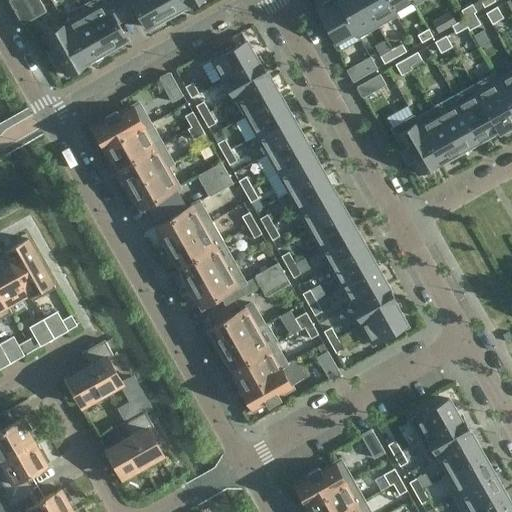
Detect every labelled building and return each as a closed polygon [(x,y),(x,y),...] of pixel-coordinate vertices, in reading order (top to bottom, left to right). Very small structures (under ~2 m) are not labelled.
[(9,0),(15,9),(31,0),(9,0)] [(46,11),(39,0),(31,0),(15,9),(23,24),(25,23),(46,11)] [(118,22),(127,16),(117,0),(92,0),(81,6),(107,52),(121,45),(120,42),(127,38),(118,22)] [(117,0),(127,16),(136,11),(146,27),(153,23),(154,26),(168,18),(157,0),(117,0)] [(157,0),(168,18),(182,10),(180,7),(185,4),(187,7),(188,7),(184,0),(157,0)] [(359,36),(338,0),(326,0),(316,6),(336,41),(354,31),(358,37),(359,36)] [(378,26),(362,0),(338,0),(359,36),(378,26)] [(396,15),(387,0),(362,0),(378,26),(396,15)] [(387,0),(396,15),(397,15),(394,9),(408,0),(410,0),(414,5),(415,5),(412,0),(387,0)] [(465,17),(474,12),(476,11),(472,3),(461,10),(465,17)] [(80,7),(84,13),(65,24),(88,63),(87,60),(92,58),(94,60),(107,52),(81,6),(80,7)] [(497,6),(486,13),(492,24),(503,18),(497,6)] [(450,10),(432,21),(438,33),(456,22),(450,10)] [(469,30),(480,24),(474,12),(465,17),(463,19),(467,26),(469,30)] [(451,25),(454,30),(456,33),(467,26),(463,19),(451,25)] [(44,36),(52,50),(49,52),(55,63),(59,61),(67,75),(88,63),(65,24),(44,36)] [(422,42),(433,36),(428,28),(417,34),(422,42)] [(446,35),(434,41),(441,52),(452,46),(446,35)] [(256,59),(246,40),(212,59),(223,79),(259,58),(258,58),(256,59)] [(395,57),(406,51),(402,43),(391,49),(395,57)] [(380,56),(384,63),(395,57),(391,49),(380,56)] [(406,57),(410,65),(421,59),(417,51),(406,57)] [(354,81),(376,68),(370,57),(347,69),(354,81)] [(412,68),(410,65),(406,57),(395,63),(401,75),(412,68)] [(223,79),(233,98),(269,77),(259,58),(223,79)] [(494,73),(511,105),(511,71),(498,79),(495,73),(494,73)] [(170,72),(159,78),(159,80),(160,80),(172,101),(183,95),(171,74),(171,73),(170,72)] [(386,84),(379,73),(358,85),(357,86),(363,97),(365,96),(364,96),(386,84)] [(474,85),(500,131),(511,124),(511,122),(511,121),(511,120),(511,105),(494,73),(474,85)] [(236,98),(246,115),(280,96),(269,77),(233,98),(234,99),(236,98)] [(185,86),(191,97),(199,93),(193,82),(185,86)] [(474,85),(454,96),(479,140),(481,138),(483,141),(494,134),(493,132),(498,129),(499,131),(500,131),(474,85)] [(246,115),(257,134),(291,115),(280,96),(246,115)] [(434,107),(460,153),(474,145),(473,143),(479,140),(454,96),(434,107)] [(202,116),(209,112),(203,101),(196,105),(202,116)] [(93,128),(105,149),(151,123),(139,102),(119,114),(117,110),(105,117),(107,120),(93,128)] [(414,115),(413,116),(439,162),(445,159),(447,161),(460,153),(434,107),(415,118),(414,115)] [(198,122),(192,111),(185,115),(191,126),(198,122)] [(202,116),(208,127),(216,123),(209,112),(202,116)] [(267,153),(302,134),(291,115),(257,134),(267,153)] [(407,162),(410,160),(418,174),(439,162),(413,116),(392,128),(404,148),(400,150),(407,162)] [(194,139),(205,133),(198,122),(191,126),(187,128),(194,139)] [(151,123),(105,149),(112,163),(115,161),(118,167),(162,143),(151,123)] [(278,172),(312,153),(302,134),(267,153),(278,172)] [(225,138),(217,143),(223,153),(231,149),(225,138)] [(119,175),(127,189),(173,163),(162,143),(118,167),(122,174),(119,175)] [(223,153),(229,164),(237,160),(231,149),(223,153)] [(289,191),(323,171),(312,153),(278,172),(289,191)] [(198,174),(204,185),(227,172),(221,162),(200,174),(198,174)] [(173,163),(127,189),(135,203),(137,201),(142,208),(179,187),(167,167),(174,164),(173,163)] [(300,210),(334,190),(323,171),(289,191),(300,210)] [(211,195),(233,183),(227,172),(204,185),(210,196),(212,195),(211,195)] [(246,176),(238,180),(245,191),(252,187),(246,176)] [(245,191),(251,202),(258,198),(252,187),(245,191)] [(310,229),(344,209),(334,190),(300,210),(310,229)] [(199,200),(156,225),(160,232),(157,234),(165,247),(211,221),(199,200)] [(310,229),(321,248),(355,228),(344,209),(310,229)] [(241,216),(248,227),(255,222),(249,211),(241,216)] [(266,229),(273,224),(267,214),(260,218),(266,229)] [(175,260),(179,266),(222,241),(211,221),(165,247),(173,261),(175,260)] [(255,222),(248,227),(254,237),(261,233),(255,222)] [(266,229),(272,240),(280,235),(273,224),(266,229)] [(321,248),(332,266),(366,247),(355,228),(321,248)] [(33,300),(56,287),(52,281),(52,280),(51,280),(29,240),(28,238),(5,252),(33,300)] [(222,241),(179,266),(182,272),(179,273),(187,287),(233,261),(222,241)] [(366,247),(332,266),(342,285),(376,266),(366,247)] [(289,251),(281,255),(287,266),(295,262),(289,251)] [(6,254),(0,257),(0,293),(11,313),(12,312),(7,304),(27,293),(28,294),(29,294),(32,301),(33,300),(5,252),(4,252),(5,253),(6,254)] [(198,299),(202,306),(245,282),(233,261),(187,287),(195,301),(198,299)] [(255,275),(261,285),(284,273),(278,262),(257,274),(256,274),(255,275)] [(287,266),(293,277),(301,273),(295,262),(287,266)] [(376,266),(342,285),(352,303),(350,304),(351,305),(387,285),(376,266)] [(268,295),(289,283),(284,273),(261,285),(267,296),(269,295),(268,295)] [(387,285),(351,305),(362,324),(398,304),(387,285)] [(310,289),(302,293),(308,304),(316,300),(310,289)] [(0,293),(0,318),(11,313),(0,293)] [(308,304),(314,315),(322,311),(316,300),(308,304)] [(210,336),(218,350),(264,323),(252,303),(209,327),(213,334),(210,336)] [(398,304),(362,324),(373,344),(407,324),(396,305),(398,304)] [(304,327),(312,323),(306,312),(295,318),(301,329),(304,327)] [(65,330),(68,329),(76,324),(71,316),(60,322),(65,330)] [(264,323),(218,350),(226,363),(228,362),(232,368),(275,343),(275,342),(269,346),(259,328),(265,324),(264,323)] [(312,323),(304,327),(311,338),(318,334),(312,323)] [(331,327),(324,331),(330,342),(337,337),(331,327)] [(27,341),(32,349),(42,343),(37,335),(27,341)] [(337,337),(330,342),(336,353),(343,348),(337,337)] [(89,366),(81,370),(68,377),(67,378),(82,405),(83,404),(83,403),(120,383),(122,382),(107,357),(113,354),(104,339),(81,352),(89,366)] [(32,349),(27,341),(16,346),(21,355),(32,349)] [(233,376),(241,389),(287,363),(275,343),(232,368),(235,374),(233,376)] [(328,378),(329,379),(340,373),(328,350),(317,357),(328,378)] [(287,363),(241,389),(252,410),(266,402),(269,406),(280,399),(278,395),(292,387),(281,368),(287,364),(287,363)] [(408,421),(419,440),(462,416),(461,415),(459,417),(448,398),(408,421)] [(153,425),(145,411),(122,424),(129,437),(109,449),(109,448),(107,449),(122,476),(124,475),(160,454),(161,454),(162,454),(148,428),(153,425)] [(419,440),(430,459),(472,435),(462,416),(419,440)] [(0,460),(34,441),(28,431),(31,429),(25,418),(22,420),(21,419),(0,430),(0,460)] [(385,451),(372,429),(361,435),(374,458),(385,451)] [(442,476),(442,477),(483,454),(472,435),(430,459),(430,460),(439,456),(448,472),(442,476)] [(394,455),(401,451),(395,440),(388,445),(394,455)] [(0,489),(7,503),(33,488),(26,476),(47,464),(46,462),(49,461),(43,450),(40,452),(34,441),(0,460),(0,479),(4,487),(0,488),(0,489)] [(401,451),(394,455),(400,466),(408,462),(401,451)] [(442,477),(453,495),(493,473),(483,454),(442,477)] [(319,467),(307,474),(309,477),(295,485),(307,506),(353,480),(341,459),(321,471),(319,467)] [(400,479),(394,468),(383,474),(389,485),(393,483),(400,479)] [(453,495),(462,511),(467,511),(504,491),(493,473),(453,495)] [(415,493),(423,488),(417,477),(409,482),(415,493)] [(400,479),(393,483),(399,494),(407,490),(400,479)] [(353,480),(307,506),(310,511),(342,511),(364,500),(353,480)] [(71,511),(73,511),(67,500),(71,499),(65,488),(61,490),(61,488),(40,500),(33,488),(7,503),(12,511),(71,511)] [(415,493),(421,503),(429,499),(423,488),(415,493)] [(467,511),(510,511),(511,511),(511,505),(504,491),(467,511)] [(342,511),(370,511),(364,500),(342,511)]
